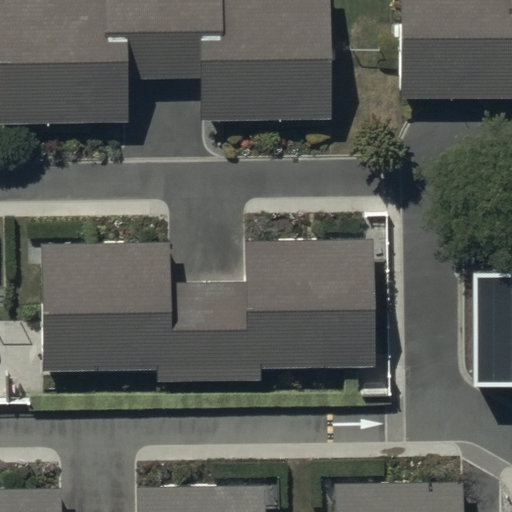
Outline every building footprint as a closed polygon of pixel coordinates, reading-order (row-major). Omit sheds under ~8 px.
[(0,0),(0,119),(129,118),(129,75),(200,74),(201,117),(331,115),(329,0),(0,0)] [(511,0),(400,0),(400,91),(511,92),(511,0)] [(41,237),(43,367),(157,366),(157,380),(262,378),(261,364),(374,362),(372,234),(246,235),(246,276),(169,277),(168,236),(41,237)] [(511,264),(474,265),(474,374),(511,373),(511,264)] [(462,511),(462,476),(334,479),(334,511),(462,511)] [(0,482),(0,511),(263,511),(263,480),(137,481),(137,511),(59,511),(59,482),(0,482)]
